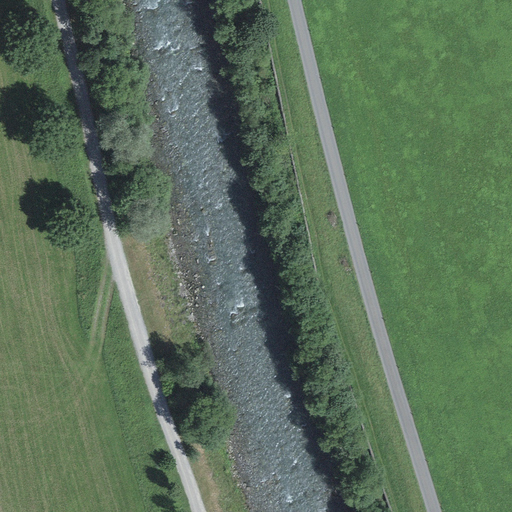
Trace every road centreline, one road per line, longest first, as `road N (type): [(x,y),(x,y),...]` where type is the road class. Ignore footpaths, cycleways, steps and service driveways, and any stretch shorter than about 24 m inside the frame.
road 1 (track): [(60,0),(113,233),(203,511)]
road 2 (unclassified): [(433,511),(293,0)]
